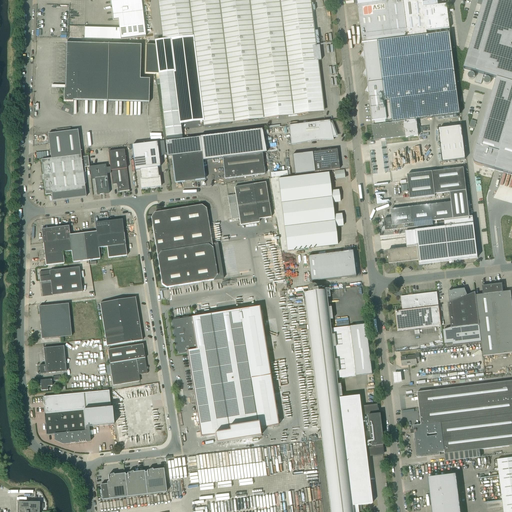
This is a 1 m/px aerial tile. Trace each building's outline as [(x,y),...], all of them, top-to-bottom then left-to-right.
[(85,29),(84,39),(121,39),(121,40),(146,36),(141,0),(110,0),(113,20),(118,20),(120,29),(85,29)] [(158,0),(163,40),(181,38),(181,43),(194,42),(204,126),(323,111),(317,61),(320,61),(319,46),(315,46),(309,0),(158,0)] [(357,0),(359,16),(359,20),(360,25),(361,29),(362,43),(362,44),(363,51),(360,56),(364,58),(365,69),(363,74),(366,76),(372,121),(386,120),(386,121),(392,121),(392,123),(372,125),(374,140),(381,139),(381,140),(405,137),(405,138),(418,136),(416,120),(417,120),(457,115),(454,93),(447,34),(427,36),(427,32),(450,29),(446,4),(438,5),(437,0),(423,2),(422,0),(357,0)] [(511,0),(483,0),(463,69),(477,73),(484,75),(496,79),(476,148),(473,158),(473,159),(473,160),(473,161),(473,162),(474,163),(474,164),(475,164),(476,165),(477,165),(483,167),(502,173),(511,175),(511,0)] [(64,97),(64,101),(73,102),(73,100),(107,101),(107,102),(107,101),(148,102),(148,103),(149,79),(140,79),(141,45),(108,44),(65,43),(65,44),(66,44),(65,89),(64,89),(65,94),(65,96),(65,98),(64,97)] [(146,45),(145,74),(158,74),(156,51),(155,45),(146,45)] [(174,72),(159,74),(161,96),(166,137),(182,135),(178,103),(174,72)] [(477,73),(475,83),(481,84),(484,75),(477,73)] [(329,121),(288,125),(291,145),(291,146),(316,141),(333,141),(333,140),(333,138),(337,137),(332,121),(329,122),(329,121)] [(465,159),(461,127),(439,129),(443,162),(465,159)] [(78,130),(48,134),(51,159),(81,155),(78,130)] [(266,153),(262,130),(199,138),(201,152),(202,161),(222,159),(222,158),(262,153),(266,153)] [(201,152),(199,138),(195,138),(166,141),(167,157),(171,156),(201,152)] [(124,150),(108,152),(112,185),(116,184),(117,190),(118,190),(119,191),(120,192),(129,191),(124,150)] [(337,150),(292,155),(294,175),(339,170),(337,150)] [(201,152),(171,156),(174,183),(204,179),(201,152)] [(155,153),(138,155),(141,179),(140,179),(141,189),(160,187),(159,177),(158,177),(155,153)] [(264,174),(262,153),(222,158),(222,159),(225,179),(264,174)] [(42,160),(41,160),(43,175),(43,180),(45,195),(52,194),(52,201),(86,197),(85,190),(82,168),(89,167),(88,157),(81,158),(81,155),(51,159),(42,160)] [(106,165),(89,167),(91,180),(95,179),(97,195),(109,193),(106,165)] [(434,194),(450,193),(466,191),(463,168),(407,175),(410,199),(435,196),(434,194)] [(328,173),(278,179),(287,251),(337,245),(334,227),(343,226),(342,221),(343,221),(343,219),(342,219),(341,214),(333,215),(332,203),(340,202),(339,197),(341,197),(340,196),(339,195),(338,190),(330,191),(328,173)] [(235,195),(227,196),(231,220),(239,218),(240,226),(259,223),(259,219),(271,217),(265,183),(234,188),(235,195)] [(469,217),(466,191),(450,193),(451,203),(391,210),(392,218),(384,219),(384,223),(383,223),(383,227),(385,227),(385,231),(433,225),(433,221),(469,217)] [(154,213),(151,217),(162,285),(166,288),(222,279),(217,243),(212,244),(206,209),(201,205),(155,213),(154,213)] [(122,220),(108,221),(110,235),(124,233),(122,220)] [(108,221),(95,223),(96,232),(97,237),(110,235),(108,221)] [(69,226),(41,230),(46,266),(64,263),(63,252),(71,251),(72,262),(86,261),(83,234),(70,235),(69,226)] [(96,232),(83,234),(86,261),(99,259),(99,254),(102,254),(101,248),(98,248),(97,237),(96,232)] [(110,235),(97,237),(98,248),(101,248),(107,247),(125,244),(124,233),(110,235)] [(388,256),(387,257),(387,258),(388,258),(389,264),(418,260),(418,259),(440,256),(438,243),(416,246),(416,247),(387,251),(388,256)] [(125,244),(107,247),(108,258),(126,256),(125,244)] [(356,276),(353,251),(308,257),(311,282),(356,276)] [(49,271),(39,272),(42,297),(52,296),(82,292),(79,267),(49,271)] [(275,280),(287,279),(287,272),(274,274),(275,280)] [(326,282),(327,290),(337,289),(336,281),(326,282)] [(476,295),(475,295),(476,298),(479,325),(480,332),(481,342),(483,356),(511,352),(511,305),(511,304),(510,291),(502,292),(501,284),(483,287),(483,295),(476,295)] [(451,329),(443,330),(444,344),(452,343),(453,345),(481,342),(480,332),(479,325),(476,298),(475,295),(476,295),(475,295),(467,296),(467,294),(464,289),(453,290),(451,291),(448,291),(450,304),(448,304),(451,328),(451,329)] [(318,292),(304,293),(305,304),(320,429),(330,511),(357,511),(358,510),(357,508),(357,506),(372,504),(366,460),(366,456),(365,447),(363,431),(369,430),(371,445),(382,444),(379,414),(367,416),(369,426),(368,426),(362,427),(361,415),(361,414),(360,407),(359,396),(338,398),(335,379),(373,374),(367,324),(329,329),(326,304),(325,291),(318,292)] [(402,311),(395,311),(398,331),(441,326),(438,304),(437,292),(401,296),(401,304),(402,311)] [(135,298),(100,303),(107,346),(142,341),(136,304),(135,298)] [(68,304),(38,307),(41,339),(71,336),(68,304)] [(239,310),(173,321),(178,353),(187,351),(200,437),(217,434),(218,438),(215,439),(216,444),(260,437),(258,429),(278,425),(270,376),(250,379),(239,310)] [(143,344),(107,350),(109,364),(109,365),(111,375),(113,386),(140,381),(139,375),(147,374),(143,344)] [(64,346),(43,348),(45,365),(40,366),(40,374),(66,372),(64,346)] [(415,356),(401,357),(402,366),(417,364),(416,362),(420,361),(419,354),(415,354),(415,356)] [(430,367),(431,383),(480,378),(479,373),(463,374),(462,364),(430,367)] [(51,380),(40,381),(41,391),(52,390),(51,380)] [(421,425),(413,426),(417,457),(440,455),(439,453),(444,452),(445,462),(480,457),(480,450),(511,445),(511,381),(417,392),(421,425)] [(124,440),(159,435),(155,411),(152,411),(151,408),(154,407),(154,405),(151,406),(151,402),(154,402),(151,385),(117,390),(124,440)] [(112,408),(110,408),(109,391),(43,397),(46,435),(54,434),(54,441),(63,444),(90,442),(89,427),(113,425),(112,408)] [(511,511),(511,457),(497,460),(503,511),(511,511)] [(106,484),(105,484),(107,499),(166,492),(163,469),(152,470),(152,469),(146,471),(146,472),(144,473),(144,471),(133,472),(132,471),(127,473),(127,474),(125,475),(125,473),(113,475),(113,473),(107,476),(108,481),(106,482),(106,484)] [(432,511),(460,511),(457,484),(431,488),(432,494),(431,494),(432,511)] [(153,497),(154,507),(174,505),(173,495),(153,497)] [(17,503),(17,511),(39,511),(39,503),(17,503)]
